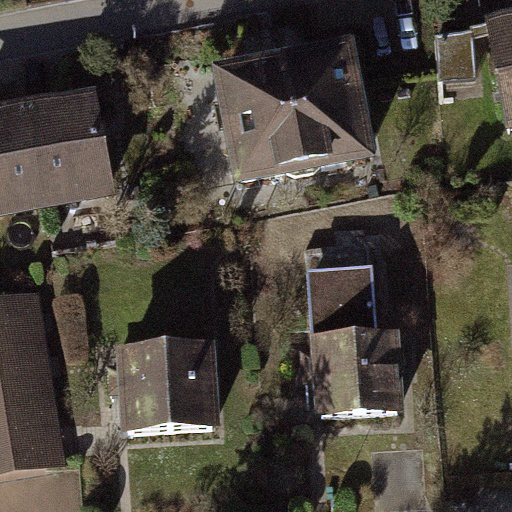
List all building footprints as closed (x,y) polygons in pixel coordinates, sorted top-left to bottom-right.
[(511,31),(499,34),(511,105),(511,31)] [(350,43),(209,70),(232,188),(374,161),(350,43)] [(98,89),(29,104),(52,211),(121,197),(98,89)] [(29,104),(0,110),(0,222),(52,211),(29,104)] [(392,271),(317,275),(325,438),(400,434),(392,271)] [(0,313),(0,483),(66,473),(40,308),(0,313)] [(239,359),(133,359),(134,448),(239,448),(239,359)]
